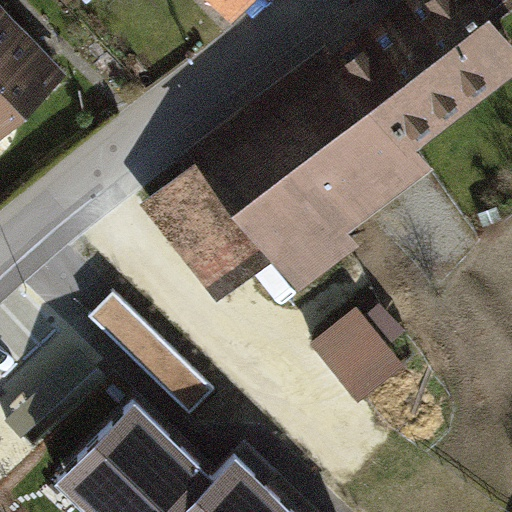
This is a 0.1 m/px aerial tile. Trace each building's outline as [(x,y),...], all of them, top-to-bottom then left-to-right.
[(0,0),(0,132),(67,66),(1,0),(0,0)] [(389,0),(188,145),(295,292),(361,244),(345,221),(429,161),(412,138),(511,66),(511,21),(496,0),(389,0)] [(238,0),(215,0),(226,10),(238,0)] [(92,315),(191,411),(213,388),(114,292),(92,315)] [(400,360),(354,298),(306,333),(352,395),(400,360)] [(138,400),(67,474),(106,511),(306,511),(240,449),(215,474),(138,400)]
